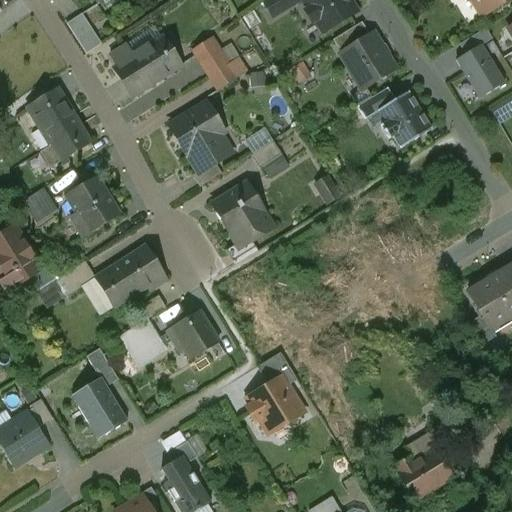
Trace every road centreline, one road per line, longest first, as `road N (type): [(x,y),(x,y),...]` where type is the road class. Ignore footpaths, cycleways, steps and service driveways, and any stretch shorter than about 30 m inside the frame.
road 1 (residential): [(32,0),(208,287)]
road 2 (residential): [(511,214),(376,0)]
road 3 (residential): [(218,391),(64,485),(40,511)]
